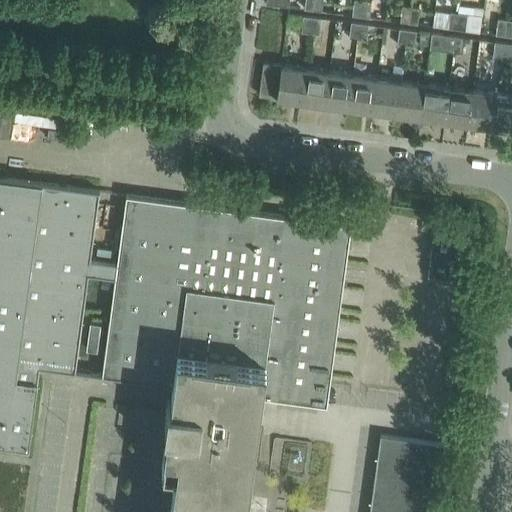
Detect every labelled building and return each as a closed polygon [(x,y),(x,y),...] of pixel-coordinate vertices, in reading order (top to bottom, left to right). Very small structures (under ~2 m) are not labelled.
[(322,0),(314,0),(313,8),(322,9),(322,0)] [(361,14),(362,0),(354,0),(353,13),(361,14)] [(371,0),(370,0),(362,0),(361,14),(369,15),(371,0)] [(409,21),(411,5),(403,4),(401,20),(409,21)] [(419,7),(411,5),(409,21),(417,21),(419,7)] [(457,27),(459,12),(451,11),(449,26),(457,27)] [(467,13),(459,12),(457,27),(465,28),(467,13)] [(310,31),(312,16),(305,15),(303,30),(310,31)] [(319,33),(321,17),(312,16),(310,31),(319,33)] [(505,34),(507,18),(498,17),(496,32),(505,34)] [(358,37),(360,22),(351,21),(349,36),(358,37)] [(366,38),(368,23),(360,22),(358,37),(366,38)] [(406,44),(408,28),(399,27),(397,43),(406,44)] [(414,45),(416,29),(408,28),(406,44),(414,45)] [(420,30),(418,43),(430,44),(432,31),(420,30)] [(454,50),(456,35),(432,31),(430,44),(430,47),(454,50)] [(462,51),(464,36),(456,35),(454,50),(462,51)] [(502,57),(504,41),(495,40),(493,56),(502,57)] [(511,58),(511,42),(504,41),(502,57),(511,58)] [(302,99),(306,66),(264,61),(260,93),(302,99)] [(325,102),(330,69),(306,66),(302,99),(325,102)] [(349,106),(354,73),(330,69),(325,102),(349,106)] [(373,109),(377,76),(354,73),(349,106),(373,109)] [(397,112),(401,79),(377,76),(373,109),(397,112)] [(421,115),(424,82),(401,79),(397,112),(421,115)] [(445,119),(449,85),(424,82),(421,115),(445,119)] [(468,122),(473,88),(449,85),(445,119),(468,122)] [(492,125),(497,92),(473,88),(468,122),(492,125)] [(511,127),(511,93),(497,92),(492,125),(511,127)] [(0,135),(11,137),(14,114),(0,111),(0,135)] [(327,404),(351,223),(125,193),(116,260),(91,257),(100,189),(0,175),(0,442),(29,446),(40,365),(75,370),(87,273),(115,276),(103,373),(171,382),(169,398),(167,398),(164,423),(166,423),(160,465),(175,467),(168,511),(246,511),(258,426),(262,395),(275,397),(318,403),(327,404)] [(433,234),(428,275),(468,280),(474,239),(433,234)] [(434,511),(444,442),(381,433),(369,511),(434,511)]
